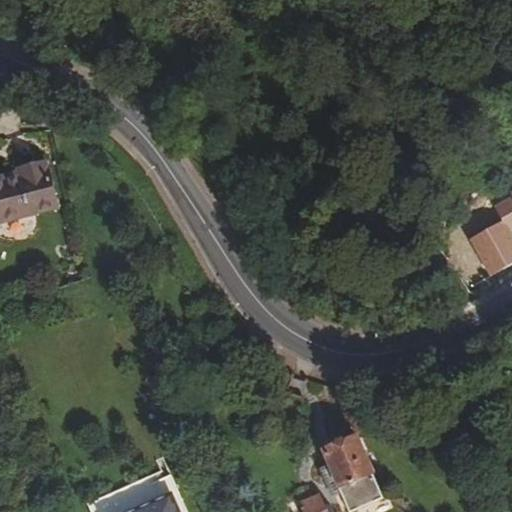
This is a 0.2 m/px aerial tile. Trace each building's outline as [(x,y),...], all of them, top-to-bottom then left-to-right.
[(19,175),(0,179),(0,224),(58,210),(46,164),(18,171),(19,175)] [(296,406),(279,402),(274,424),(291,427),(296,406)] [(343,494),(351,511),(381,499),(371,476),(374,474),(359,438),(324,452),(331,467),(321,471),(333,499),(343,494)] [(178,511),(170,493),(126,511),(178,511)] [(326,511),(320,496),(301,504),(305,511),(326,511)]
